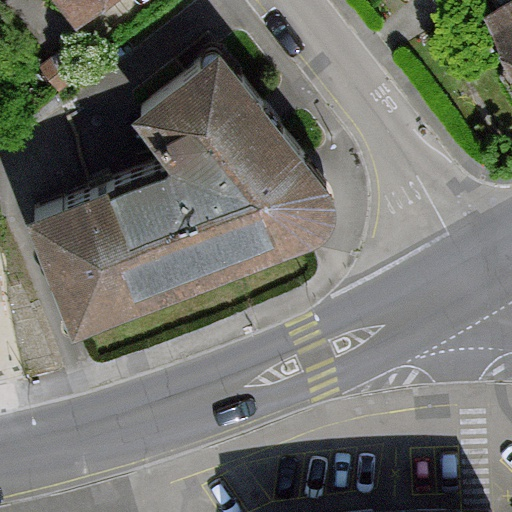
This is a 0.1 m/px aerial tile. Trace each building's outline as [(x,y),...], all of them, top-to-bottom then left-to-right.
[(63,0),(75,14),(92,0),(63,0)] [(511,0),(494,0),(484,6),(511,51),(511,0)] [(217,37),(134,102),(169,146),(254,247),(305,228),(321,219),(333,205),(334,191),(330,179),(325,169),(313,153),(217,37)] [(62,42),(32,66),(53,92),(83,68),(62,42)] [(70,317),(254,247),(169,146),(28,199),(70,317)]
